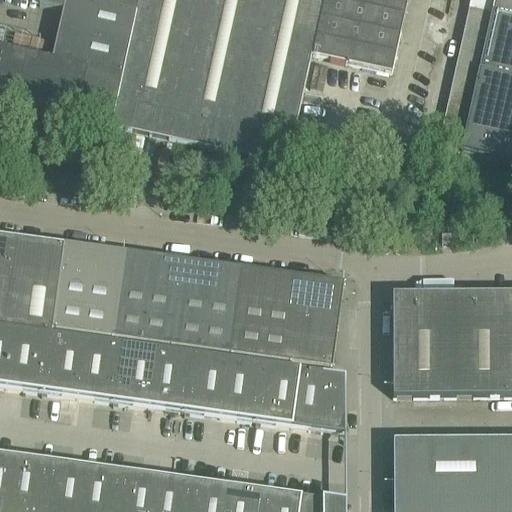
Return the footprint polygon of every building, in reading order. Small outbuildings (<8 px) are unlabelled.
[(55,0),(68,3),(137,18),(140,0),(55,0)] [(112,130),(237,158),(288,170),(312,61),(324,0),(140,0),(137,18),(123,80),(112,130)] [(324,0),(312,61),(392,79),(409,0),(324,0)] [(511,0),(496,0),(492,18),(511,22),(511,0)] [(54,64),(123,80),(137,18),(68,3),(54,64)] [(511,22),(492,18),(463,154),(511,164),(511,22)] [(123,80),(54,64),(0,52),(0,105),(66,120),(112,130),(123,80)] [(0,335),(4,336),(16,244),(0,242),(0,335)] [(51,342),(52,336),(63,251),(16,244),(4,336),(11,337),(46,342),(51,342)] [(122,259),(63,251),(52,336),(110,344),(122,259)] [(110,344),(229,360),(241,275),(122,259),(110,344)] [(343,288),(241,275),(229,360),(331,374),(343,288)] [(511,299),(392,301),(393,405),(511,403),(511,299)] [(345,441),(345,404),(345,383),(51,342),(46,342),(11,337),(4,336),(0,335),(0,393),(344,441),(345,441)] [(511,511),(511,446),(393,447),(393,511),(511,511)] [(345,511),(346,511),(0,462),(0,511),(345,511)]
